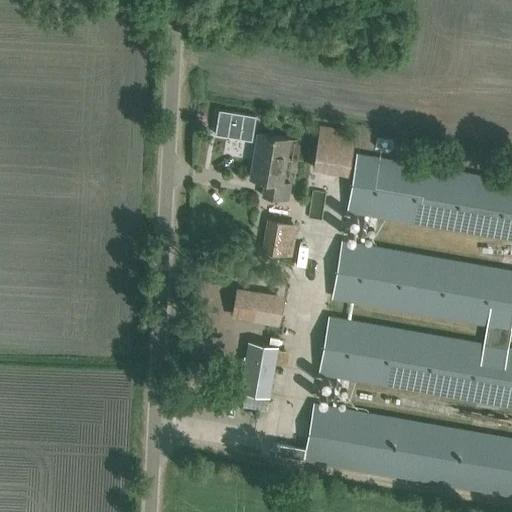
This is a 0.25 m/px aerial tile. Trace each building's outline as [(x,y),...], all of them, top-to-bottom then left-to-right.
[(283,183),(290,138),(258,132),(250,178),(265,181),(262,195),(288,200),(291,184),(283,183)] [(318,144),(318,166),(346,167),(346,144),(318,144)] [(511,179),(357,153),(347,211),(511,239),(511,179)] [(272,231),(262,242),(282,262),(292,251),(272,231)] [(511,270),(343,241),(333,297),(487,324),(483,344),(329,317),(319,373),(511,406),(511,348),(509,348),(511,329),(511,270)] [(269,396),(278,347),(248,341),(240,390),(269,396)] [(247,409),(263,409),(263,397),(247,396),(247,409)] [(305,458),(511,494),(511,437),(314,403),(305,458)]
